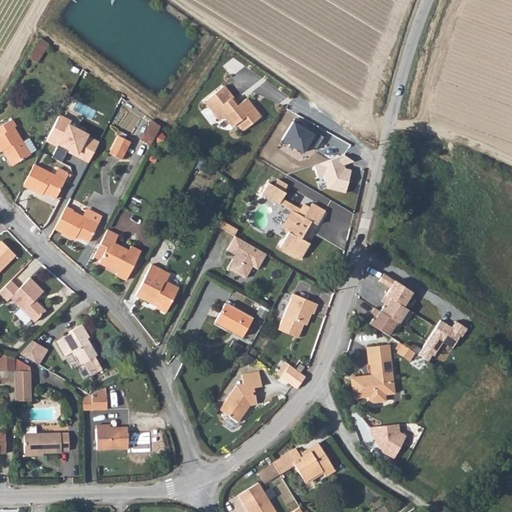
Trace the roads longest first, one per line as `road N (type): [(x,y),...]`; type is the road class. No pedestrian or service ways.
road 1 (tertiary): [(199,478),(253,445),(320,370),(429,0)]
road 2 (unclassified): [(0,204),(135,333),(199,478)]
road 3 (tertiary): [(0,496),(149,492),(199,478)]
road 4 (unknown): [(71,494),(75,409),(68,388),(0,346)]
road 5 (track): [(306,389),(366,474),(432,510)]
road 6 (track): [(390,123),(456,134),(511,163)]
